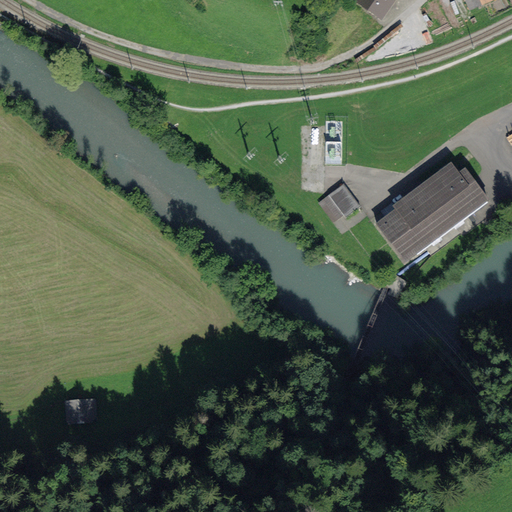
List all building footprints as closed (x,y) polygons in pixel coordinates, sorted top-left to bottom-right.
[(351,0),(350,2),(379,22),(394,0),(351,0)] [(463,0),(468,9),(488,0),(463,0)] [(382,30),(377,24),(356,40),(361,46),(382,30)] [(486,198),(462,165),(454,171),(447,161),(389,205),(391,208),(373,222),(402,261),(486,198)] [(359,206),(344,185),(319,203),(334,223),(359,206)] [(97,422),(95,397),(64,400),(67,425),(97,422)]
